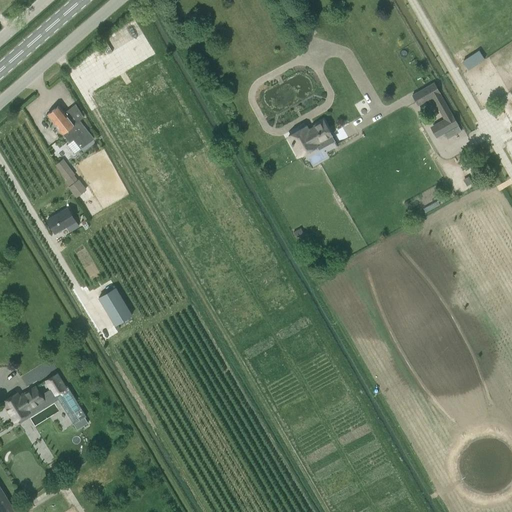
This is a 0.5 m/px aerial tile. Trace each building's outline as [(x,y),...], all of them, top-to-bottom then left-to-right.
[(107,39),(113,50),(127,42),(121,31),(107,39)] [(463,60),(468,69),(485,58),(480,49),(463,60)] [(432,129),(437,137),(458,125),(434,83),(413,95),(417,103),(433,94),(448,120),(432,129)] [(59,105),(47,114),(62,134),(62,133),(69,141),(73,138),(81,148),(94,139),(80,120),(74,124),(59,105)] [(304,151),(309,148),(310,149),(316,146),(315,144),(331,135),(323,121),(314,126),(315,128),(308,131),(306,127),(288,136),(298,156),(304,152),(304,151)] [(68,187),(72,192),(76,197),(86,189),(79,179),(78,180),(74,175),(75,174),(63,159),(55,165),(67,180),(65,181),(69,186),(68,187)] [(473,184),(469,177),(463,181),(466,187),(473,184)] [(424,208),(426,212),(440,204),(438,200),(424,208)] [(79,226),(75,221),(67,208),(47,220),(55,233),(67,226),(70,231),(79,226)] [(301,235),(299,229),(293,232),(296,237),(301,235)] [(109,282),(93,291),(97,297),(113,288),(109,282)] [(116,288),(99,298),(115,325),(132,315),(116,288)] [(55,395),(65,388),(56,374),(46,381),(51,389),(54,393),(55,395)] [(16,393),(3,401),(15,421),(17,420),(18,422),(47,404),(44,400),(54,393),(51,389),(41,395),(36,387),(23,395),(25,397),(21,400),(16,393)] [(72,413),(78,410),(69,388),(65,389),(67,394),(64,395),(72,413)] [(77,430),(88,423),(85,418),(73,425),(77,430)] [(0,511),(12,511),(14,511),(0,488),(0,511)]
